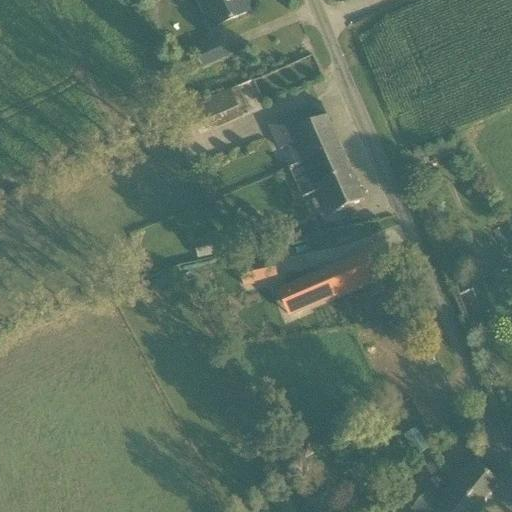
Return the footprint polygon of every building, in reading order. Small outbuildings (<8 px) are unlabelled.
[(197,0),(198,0),(203,0),(216,28),(228,22),(246,14),(254,10),(248,0),(197,0)] [(202,69),(232,55),(224,38),(194,52),(202,69)] [(171,116),(182,142),(241,117),(231,91),(171,116)] [(296,166),(308,160),(309,161),(340,147),(321,104),(270,126),(280,150),(288,147),(296,166)] [(364,201),(340,147),(309,161),(308,160),(296,166),(288,169),(301,198),(321,189),(332,215),(364,201)] [(372,255),(286,291),(296,314),(381,278),(372,255)] [(273,260),(240,267),(244,287),(265,282),(264,276),(276,274),(273,260)] [(411,400),(391,410),(402,431),(421,422),(411,400)] [(465,432),(476,426),(463,402),(452,408),(465,432)] [(457,484),(484,507),(503,485),(475,462),(463,478),(457,484)] [(412,483),(400,498),(410,506),(416,511),(480,511),(484,507),(457,484),(437,506),(423,492),(412,483)]
